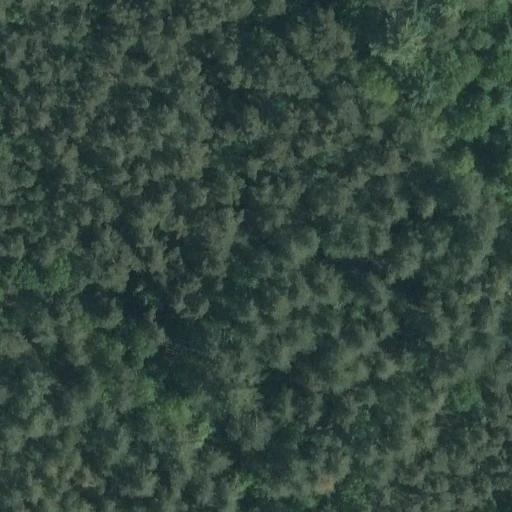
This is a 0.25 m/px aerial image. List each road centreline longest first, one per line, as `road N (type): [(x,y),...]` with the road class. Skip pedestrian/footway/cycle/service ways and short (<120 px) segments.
road 1 (track): [(173,359),(195,299),(243,236),(377,145),(416,83)]
road 2 (track): [(0,70),(23,133),(173,359)]
road 3 (track): [(173,359),(285,511)]
road 4 (track): [(511,181),(416,83)]
road 5 (track): [(100,511),(117,447),(143,400)]
